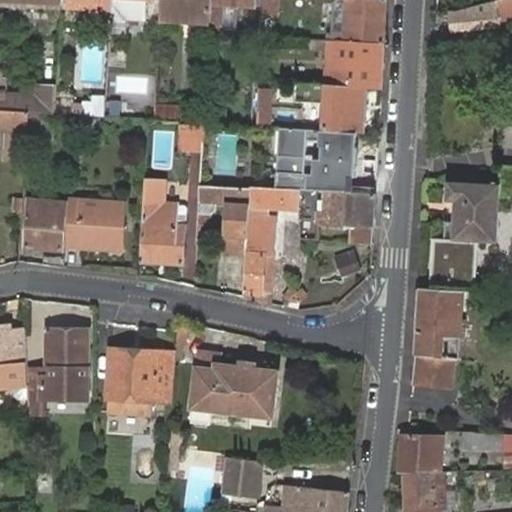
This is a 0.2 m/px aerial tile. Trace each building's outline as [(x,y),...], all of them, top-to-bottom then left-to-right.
[(112,8),(112,0),(66,0),(66,8),(112,10),(112,8)] [(112,10),(111,30),(123,31),(124,17),(143,18),(143,10),(144,0),(112,0),(112,8),(112,10)] [(166,22),(211,24),(212,17),(212,0),(167,0),(167,15),(166,22)] [(212,0),(212,17),(211,24),(211,29),(224,30),(226,3),(236,3),(262,5),(262,0),(212,0)] [(277,0),(263,0),(263,13),(277,15),(277,0)] [(385,43),(387,0),(338,0),(338,1),(335,1),(333,32),(337,32),(336,40),(385,43)] [(451,10),(452,30),(501,26),(500,21),(511,17),(511,0),(493,0),(457,10),(451,10)] [(236,3),(226,3),(224,30),(235,30),(236,3)] [(328,40),(305,39),(305,48),(328,50),(328,40)] [(383,88),(385,43),(336,40),(328,40),(328,50),(326,84),(368,87),(383,88)] [(288,68),(287,81),(314,82),(315,70),(288,68)] [(43,112),(54,113),(57,83),(36,82),(35,95),(5,93),(7,77),(0,76),(0,109),(5,110),(29,111),(43,112)] [(368,87),(326,84),(297,82),(296,100),(326,102),(324,129),(358,131),(365,131),(368,87)] [(273,88),(260,87),(258,117),(271,118),(273,88)] [(85,102),(84,114),(103,116),(104,96),(92,95),(91,102),(85,102)] [(73,102),(73,112),(84,113),(84,103),(73,102)] [(157,105),(156,119),(181,120),(182,106),(157,105)] [(6,158),(27,159),(27,151),(27,145),(28,138),(29,111),(5,110),(0,109),(0,129),(7,130),(6,158)] [(29,111),(28,138),(41,138),(43,112),(29,111)] [(93,118),(76,117),(76,127),(93,128),(93,118)] [(205,124),(181,123),(179,147),(203,149),(205,124)] [(324,129),(280,126),(277,187),(326,190),(354,192),(358,131),(324,129)] [(511,165),(499,165),(498,185),(447,182),(446,201),(455,202),(453,223),(445,222),(444,240),(497,243),(499,197),(511,198),(511,211),(511,165)] [(145,201),(142,261),(184,263),(186,226),(176,225),(178,203),(179,182),(146,180),(145,201)] [(250,203),(251,188),(201,186),(199,212),(210,213),(212,213),(215,209),(215,202),(228,202),(225,250),(248,251),(250,213),(250,203)] [(301,206),(301,189),(286,188),(251,186),(251,188),(250,203),(301,206)] [(374,242),(377,193),(354,192),(326,190),(325,201),(320,200),(319,211),(319,224),(352,225),(351,241),(374,242)] [(15,198),(14,210),(23,211),(24,198),(15,198)] [(67,203),(30,199),(27,247),(63,250),(67,203)] [(69,200),(67,245),(123,249),(125,204),(69,200)] [(208,244),(210,213),(199,212),(198,244),(208,244)] [(266,255),(274,256),(276,216),(250,213),(248,251),(247,254),(247,263),(246,291),(264,291),(266,255)] [(353,252),(337,257),(343,274),(359,269),(353,252)] [(245,297),(271,303),(272,292),(274,256),(266,255),(264,291),(246,291),(245,297)] [(232,294),(245,297),(246,291),(247,263),(234,262),(232,294)] [(291,287),(285,298),(289,301),(302,299),(298,291),(291,287)] [(303,288),(298,291),(302,299),(308,296),(303,288)] [(461,334),(463,290),(421,289),(417,353),(442,356),(456,357),(460,358),(461,334)] [(28,399),(25,329),(11,329),(10,324),(0,325),(0,386),(14,386),(14,393),(20,400),(28,399)] [(48,329),(48,368),(51,368),(51,376),(43,376),(43,398),(88,398),(89,330),(48,329)] [(173,390),(176,353),(113,350),(109,399),(109,414),(150,417),(152,402),(173,403),(173,390)] [(442,356),(417,353),(414,382),(453,387),(456,357),(442,356)] [(215,365),(212,411),(273,416),(276,370),(215,365)] [(505,449),(505,433),(464,432),(463,447),(505,449)] [(406,435),(404,473),(433,471),(442,470),(444,437),(406,435)] [(258,462),(225,457),(223,480),(231,481),(229,495),(270,498),(271,486),(257,485),(258,462)] [(446,505),(444,470),(442,470),(433,471),(433,475),(407,476),(408,508),(446,505)] [(346,511),(349,492),(287,487),(285,510),(263,509),(263,511),(346,511)]
